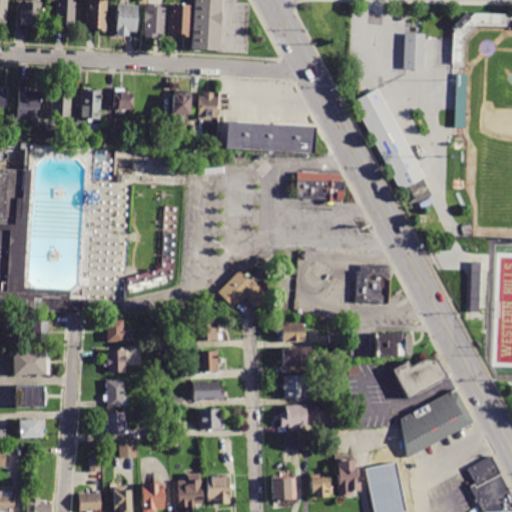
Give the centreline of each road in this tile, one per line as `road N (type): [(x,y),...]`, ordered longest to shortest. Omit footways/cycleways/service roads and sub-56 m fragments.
road 1 (secondary): [(511,457),(269,0)]
road 2 (residential): [(307,72),(0,52)]
road 3 (residential): [(257,511),(249,316)]
road 4 (residential): [(62,511),(76,322)]
